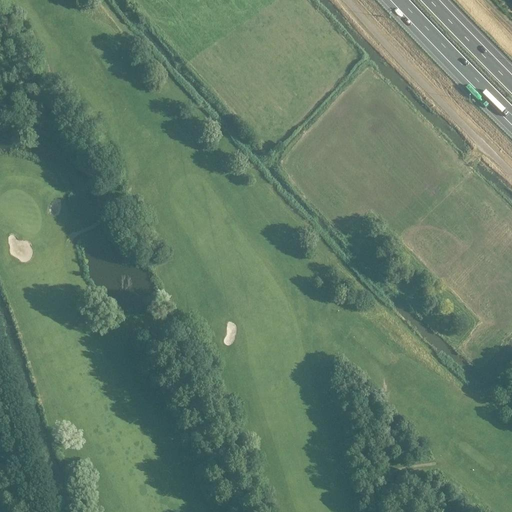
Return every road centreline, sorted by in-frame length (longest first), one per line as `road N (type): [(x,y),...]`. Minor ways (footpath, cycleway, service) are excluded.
road 1 (unclassified): [(511,173),(345,0)]
road 2 (track): [(48,65),(53,128),(88,169),(102,203),(100,219),(69,239)]
road 3 (motorway): [(394,0),(511,119)]
road 4 (track): [(379,511),(389,463),(383,383)]
